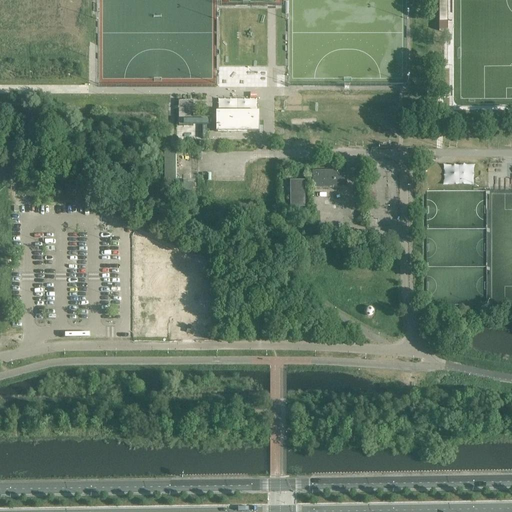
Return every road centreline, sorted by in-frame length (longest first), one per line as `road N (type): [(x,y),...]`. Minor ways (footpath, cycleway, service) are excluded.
road 1 (primary): [(511,481),(0,489)]
road 2 (unclassified): [(421,352),(193,344),(55,347),(0,359)]
road 3 (primary): [(273,511),(511,508)]
